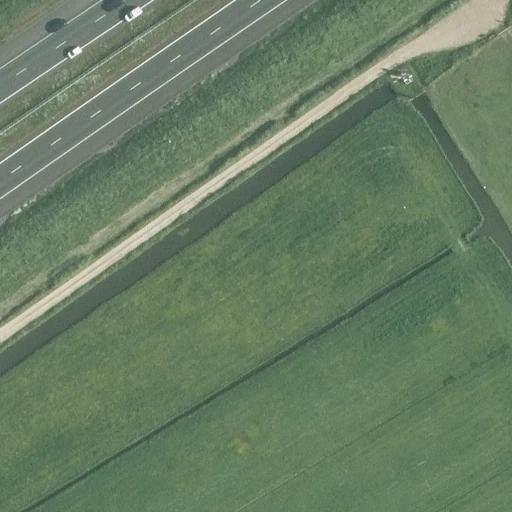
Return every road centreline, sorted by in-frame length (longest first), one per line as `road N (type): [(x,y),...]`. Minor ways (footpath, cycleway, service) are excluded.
road 1 (track): [(0,337),(392,62),(498,0)]
road 2 (motorway): [(0,182),(260,0)]
road 3 (motorway): [(123,0),(0,83)]
